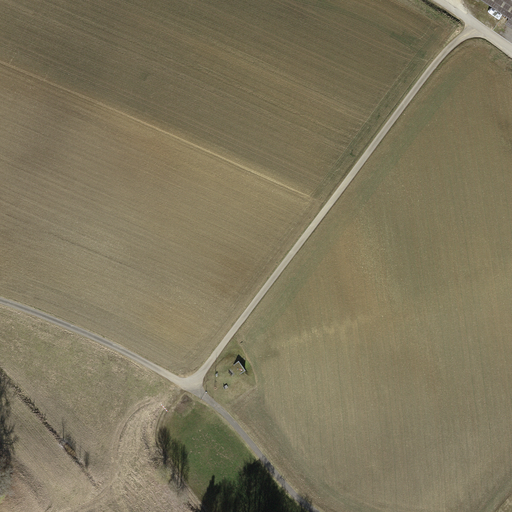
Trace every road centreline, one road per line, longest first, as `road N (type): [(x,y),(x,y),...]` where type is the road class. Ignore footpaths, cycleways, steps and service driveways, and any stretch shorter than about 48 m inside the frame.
road 1 (track): [(189,385),(448,49),(477,26)]
road 2 (track): [(0,300),(189,385)]
road 3 (residential): [(189,385),(228,413),(317,511)]
road 4 (track): [(206,511),(160,446),(160,418),(189,385)]
